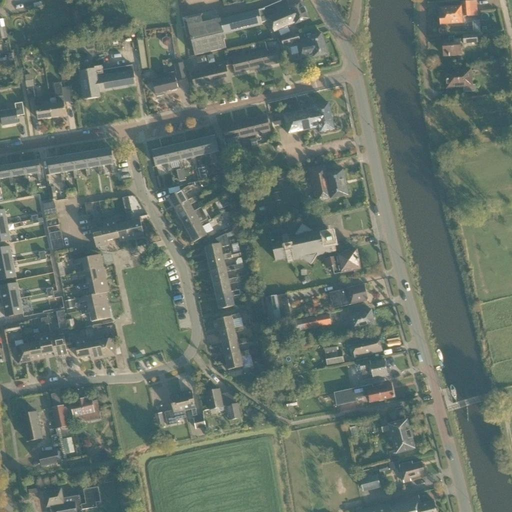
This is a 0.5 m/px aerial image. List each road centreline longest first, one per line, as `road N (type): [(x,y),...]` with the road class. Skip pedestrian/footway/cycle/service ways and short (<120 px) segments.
road 1 (secondary): [(466,511),(355,75)]
road 2 (residential): [(0,394),(139,378),(192,352),(196,329),(184,275),(139,190)]
road 3 (residential): [(355,75),(127,129)]
road 4 (residential): [(127,129),(0,149)]
